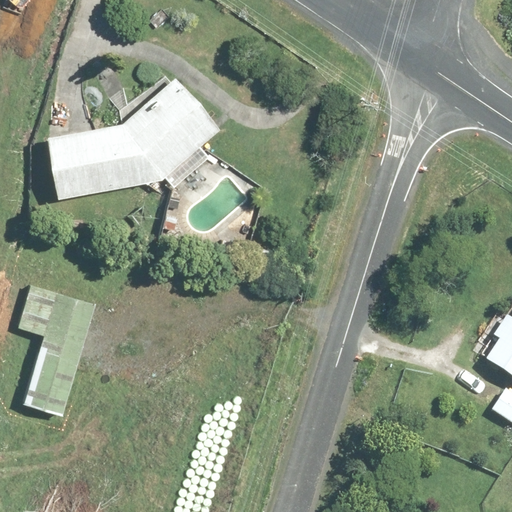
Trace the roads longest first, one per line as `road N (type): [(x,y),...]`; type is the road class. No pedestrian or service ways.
road 1 (unclassified): [(293,511),(426,61)]
road 2 (residential): [(0,140),(116,221),(124,261),(35,511)]
